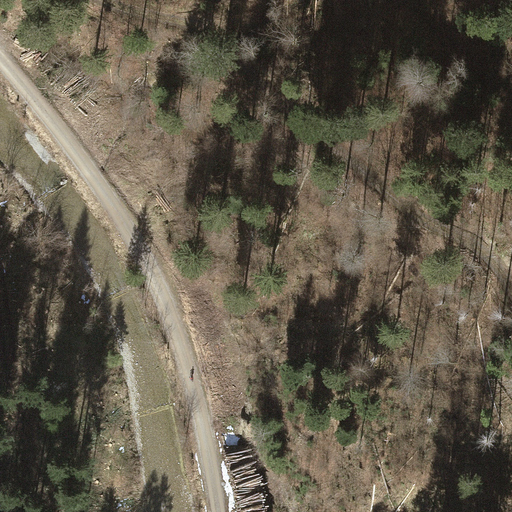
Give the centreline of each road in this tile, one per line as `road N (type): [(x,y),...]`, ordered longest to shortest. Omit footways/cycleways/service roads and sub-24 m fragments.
road 1 (track): [(102,0),(238,38),(406,174),(492,254),(511,289)]
road 2 (track): [(0,60),(105,195),(151,270),(191,372),(217,511)]
